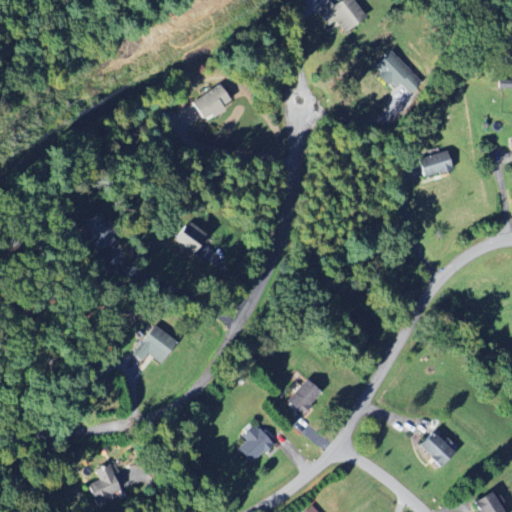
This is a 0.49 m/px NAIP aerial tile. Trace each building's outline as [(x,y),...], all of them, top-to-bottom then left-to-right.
[(324,28),(333,22),(341,34),(364,18),(351,0),(333,0),(314,14),(324,28)] [(410,86),(419,78),(389,50),(370,70),(392,90),(399,84),(403,88),(407,84),(410,86)] [(199,121),(207,116),(208,117),(228,103),(216,85),(188,104),(199,121)] [(420,179),(449,171),(443,151),(414,160),(420,179)] [(111,243),(97,214),(78,223),(93,252),(111,243)] [(171,243),(190,253),(202,233),(183,222),(171,243)] [(157,365),(173,343),(150,326),(129,355),(140,362),(144,356),(157,365)] [(319,394),(303,380),(284,403),(300,416),(319,394)] [(271,446),(255,425),(238,438),(242,443),(234,449),(246,464),(271,446)] [(438,468),(451,454),(429,433),(416,447),(438,468)] [(119,498),(107,464),(92,469),(96,482),(86,486),(93,507),(119,498)] [(477,511),(499,511),(488,493),(472,503),(477,511)]
